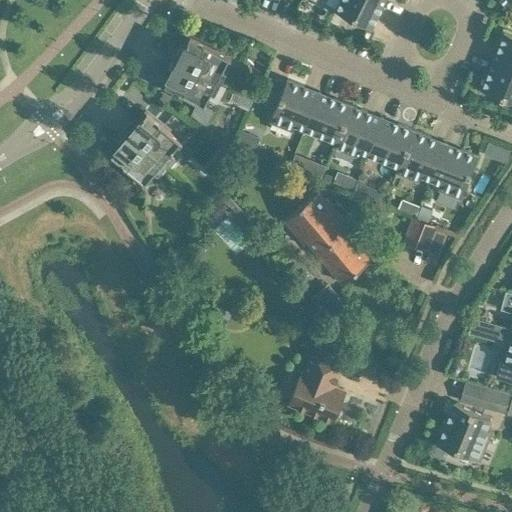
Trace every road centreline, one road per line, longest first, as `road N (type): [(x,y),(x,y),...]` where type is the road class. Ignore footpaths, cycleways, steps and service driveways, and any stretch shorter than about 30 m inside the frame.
road 1 (residential): [(366,511),(456,297),(511,208)]
road 2 (residential): [(389,80),(191,0)]
road 3 (secondary): [(79,511),(0,363)]
road 4 (residential): [(44,126),(85,88),(149,0)]
